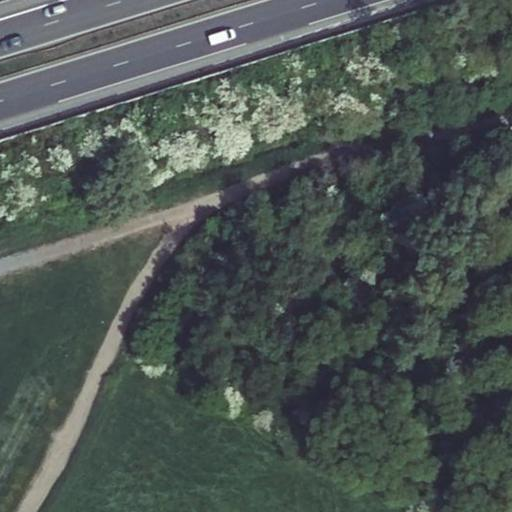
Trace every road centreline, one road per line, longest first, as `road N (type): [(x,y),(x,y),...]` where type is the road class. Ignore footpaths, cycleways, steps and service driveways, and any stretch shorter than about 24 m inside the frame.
road 1 (motorway): [(0,102),(330,0)]
road 2 (motorway): [(122,0),(0,38)]
